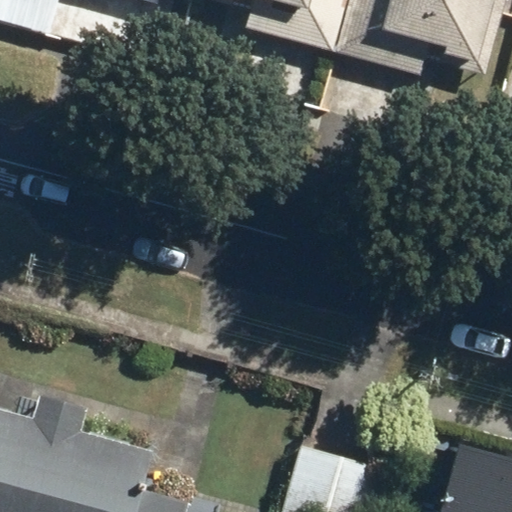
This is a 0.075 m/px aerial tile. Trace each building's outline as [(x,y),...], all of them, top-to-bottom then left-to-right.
[(245,0),(238,27),(330,51),(343,0),(245,0)] [(343,0),(330,51),(416,74),(420,59),(478,74),(497,0),(343,0)] [(0,511),(176,511),(180,499),(136,487),(147,448),(74,428),(80,406),(31,392),(25,415),(0,408),(0,511)] [(511,511),(511,454),(455,439),(435,511),(511,511)] [(294,446),(275,511),(365,511),(377,469),(294,446)]
